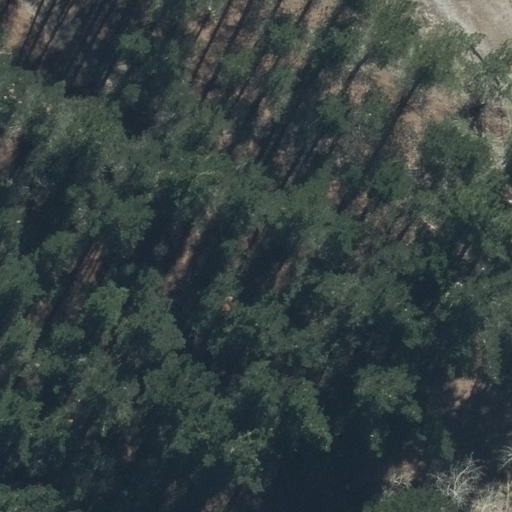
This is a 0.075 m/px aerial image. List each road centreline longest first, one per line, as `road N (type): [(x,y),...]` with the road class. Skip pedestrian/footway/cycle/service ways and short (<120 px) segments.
road 1 (unclassified): [(281,511),(511,363)]
road 2 (unclassified): [(431,0),(511,90)]
